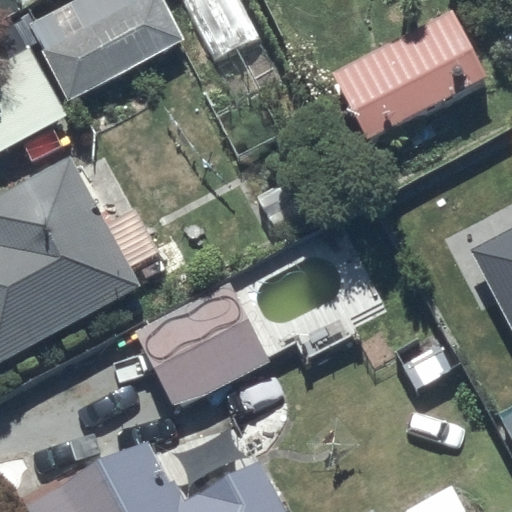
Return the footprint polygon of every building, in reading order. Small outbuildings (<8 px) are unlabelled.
[(0,0),(0,8),(15,0),(0,0)] [(70,101),(184,36),(163,0),(139,0),(43,55),(70,101)] [(454,11),(333,74),(366,137),(487,74),(454,11)] [(0,151),(67,112),(29,49),(0,65),(0,151)] [(111,230),(73,157),(0,192),(0,364),(144,285),(134,265),(160,249),(140,215),(111,230)] [(176,407),(272,355),(232,280),(135,332),(176,407)] [(147,440),(27,508),(29,511),(289,511),(260,458),(179,501),(147,440)]
